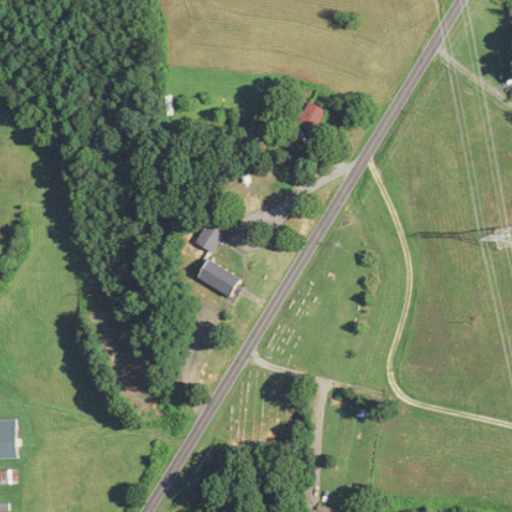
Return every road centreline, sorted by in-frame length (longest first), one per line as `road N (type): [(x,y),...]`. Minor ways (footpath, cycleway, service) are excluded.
road 1 (residential): [(145,511),(463,0)]
road 2 (residential): [(242,357),(511,424)]
